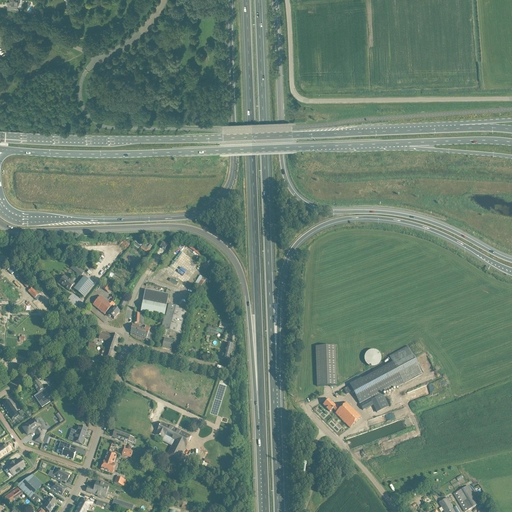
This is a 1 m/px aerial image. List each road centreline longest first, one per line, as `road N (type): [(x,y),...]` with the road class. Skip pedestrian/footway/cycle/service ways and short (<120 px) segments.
road 1 (primary): [(479,127),(114,141),(0,135)]
road 2 (motorway): [(231,0),(234,168),(213,207),(106,221),(20,218),(0,203)]
road 3 (motorway): [(511,260),(425,220),(319,209),(295,195),(282,165),(274,0)]
road 4 (motorway): [(246,0),(262,418)]
road 5 (motorway): [(0,223),(18,230),(179,226),(216,240),(242,275),(262,418)]
road 6 (primary): [(0,149),(106,154),(405,144)]
road 7 (motorway): [(272,374),(257,0)]
road 8 (motorway): [(272,374),(283,270),(316,227),(352,217),(412,223),(511,272)]
road 9 (unclassified): [(511,98),(303,100),(291,85),(288,0)]
road 10 (residential): [(0,395),(87,334),(103,326),(127,331)]
road 11 (motorway): [(277,511),(272,374)]
road 12 (residential): [(86,469),(128,343)]
